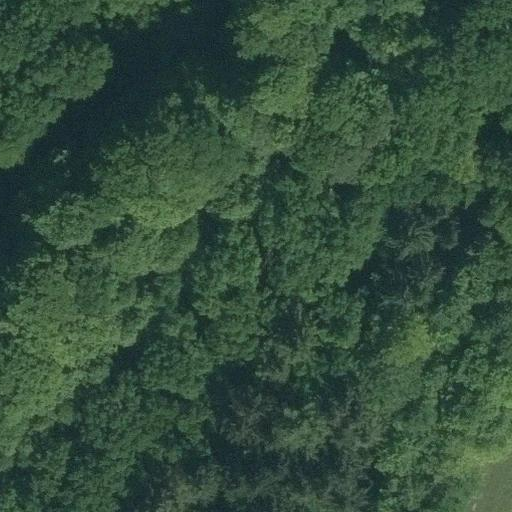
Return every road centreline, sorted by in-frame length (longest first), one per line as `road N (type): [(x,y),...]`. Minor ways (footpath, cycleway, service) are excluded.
road 1 (unclassified): [(12,511),(492,0)]
road 2 (track): [(393,511),(489,249),(511,257)]
road 3 (track): [(264,56),(511,164)]
